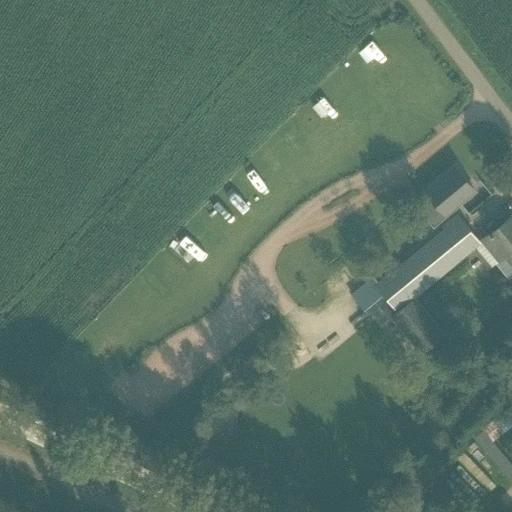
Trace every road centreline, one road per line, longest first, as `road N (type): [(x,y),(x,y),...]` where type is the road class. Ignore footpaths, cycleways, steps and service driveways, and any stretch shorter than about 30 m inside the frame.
road 1 (tertiary): [(227,511),(0,413)]
road 2 (unclassified): [(511,126),(416,0)]
